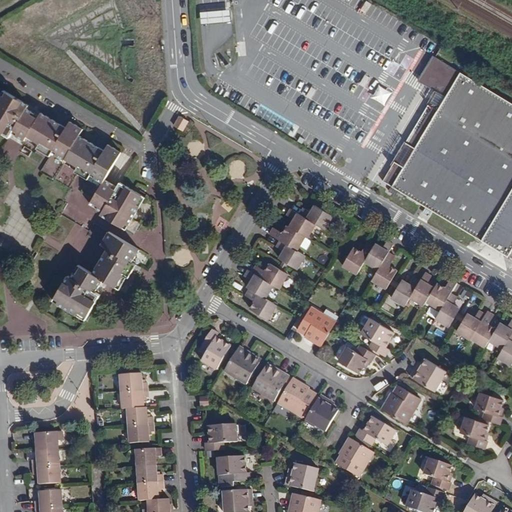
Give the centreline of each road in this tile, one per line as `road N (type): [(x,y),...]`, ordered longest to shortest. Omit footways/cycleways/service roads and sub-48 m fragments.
road 1 (residential): [(289,152),(511,287)]
road 2 (residential): [(0,67),(147,150),(185,88)]
road 3 (residential): [(202,298),(356,392)]
road 4 (residential): [(289,152),(202,298)]
road 5 (residential): [(186,511),(174,348)]
road 6 (residential): [(185,88),(289,152)]
